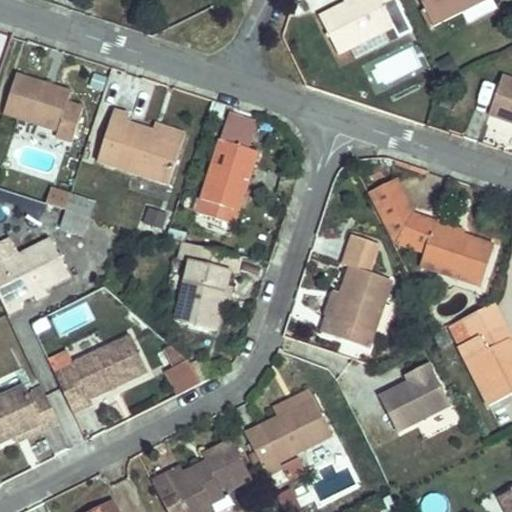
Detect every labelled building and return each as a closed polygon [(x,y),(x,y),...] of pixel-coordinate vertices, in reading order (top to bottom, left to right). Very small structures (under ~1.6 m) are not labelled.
[(305,17),(321,0),(304,0),(296,8),(305,17)] [(338,55),(394,27),(386,11),(399,5),(396,0),(354,0),(346,4),(320,18),(338,55)] [(419,0),(425,11),(433,27),(462,12),(468,24),(497,9),(492,0),(419,0)] [(433,27),(425,11),(422,12),(430,28),(433,27)] [(305,73),(322,63),(315,50),(298,60),(305,73)] [(459,71),(451,57),(438,64),(446,79),(459,71)] [(83,109),(68,104),(71,93),(17,76),(4,114),(58,131),(56,138),(72,143),(83,109)] [(511,123),(511,80),(503,77),(489,115),(511,123)] [(454,112),(459,98),(445,93),(440,107),(454,112)] [(221,120),(226,105),(214,101),(209,117),(221,120)] [(169,186),(183,143),(127,125),(130,117),(115,112),(98,163),(169,186)] [(247,149),(253,129),(233,123),(227,143),(247,149)] [(183,143),(186,136),(156,126),(153,133),(183,143)] [(249,182),(258,153),(247,149),(220,141),(197,214),(235,226),(240,212),(234,211),(243,180),(249,182)] [(384,178),(378,168),(370,172),(375,182),(384,178)] [(240,212),(249,182),(243,180),(234,211),(240,212)] [(392,242),(413,213),(396,180),(368,194),(392,242)] [(66,211),(71,196),(52,189),(46,204),(66,211)] [(90,219),(95,204),(71,196),(66,211),(89,218),(90,219)] [(84,236),(89,218),(66,211),(61,229),(84,236)] [(410,249),(421,216),(413,213),(392,242),(410,249)] [(481,287),(495,247),(435,227),(437,222),(421,216),(410,249),(424,253),(420,267),(481,287)] [(466,232),(437,222),(435,227),(464,236),(466,232)] [(367,350),(392,282),(369,274),(379,246),(353,237),(343,266),(350,269),(340,295),(331,292),(323,316),(326,318),(321,334),(367,350)] [(45,290),(70,277),(51,240),(20,256),(11,238),(0,243),(0,298),(8,315),(23,308),(20,302),(34,296),(45,290)] [(216,332),(227,287),(230,273),(236,274),(240,257),(184,244),(180,261),(190,263),(176,322),(216,332)] [(230,301),(233,288),(227,287),(224,300),(230,301)] [(48,296),(45,290),(34,296),(37,301),(48,296)] [(504,325),(494,305),(463,321),(473,341),(504,325)] [(35,334),(50,327),(45,317),(32,324),(31,325),(35,334)] [(511,395),(511,348),(509,342),(511,340),(511,339),(504,325),(473,341),(460,347),(490,407),(511,395)] [(446,343),(441,332),(433,335),(439,346),(446,343)] [(117,389),(149,374),(130,336),(72,363),(76,371),(57,380),(74,415),(93,406),(91,401),(111,392),(109,387),(115,384),(117,389)] [(188,361),(172,346),(164,351),(174,369),(188,361)] [(76,371),(72,363),(73,363),(68,353),(49,362),(57,380),(76,371)] [(215,377),(205,357),(191,365),(201,385),(215,377)] [(191,365),(190,362),(188,361),(174,369),(167,372),(179,396),(201,385),(191,365)] [(409,383),(432,371),(429,365),(406,376),(409,383)] [(449,406),(432,371),(409,383),(380,398),(397,433),(449,406)] [(43,431),(59,424),(46,396),(31,403),(24,387),(0,398),(0,444),(41,425),(43,431)] [(333,437),(310,392),(274,410),(279,419),(246,435),(256,456),(263,469),(268,478),(283,470),(280,464),(333,437)] [(16,443),(43,431),(41,425),(14,438),(16,443)] [(215,511),(211,504),(225,497),(221,489),(225,487),(228,492),(252,480),(232,441),(203,456),(206,463),(184,474),(181,467),(165,475),(169,482),(155,489),(167,511),(215,511)] [(263,469),(256,456),(251,458),(258,472),(263,469)] [(305,472),(299,459),(283,468),(289,480),(305,472)] [(169,482),(165,475),(152,482),(155,489),(169,482)] [(511,511),(511,491),(499,498),(506,511),(511,511)] [(447,511),(444,494),(422,499),(424,511),(447,511)] [(118,511),(113,501),(91,511),(118,511)]
